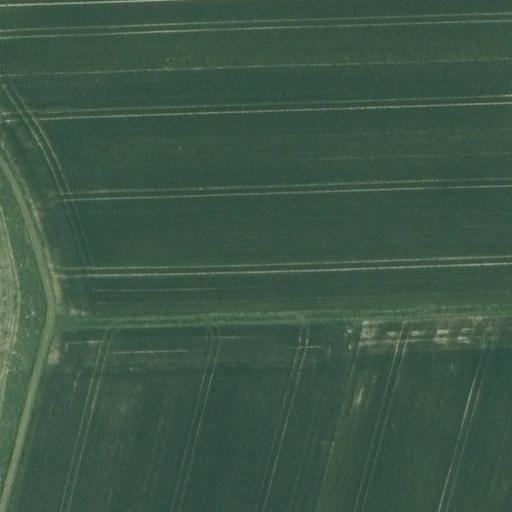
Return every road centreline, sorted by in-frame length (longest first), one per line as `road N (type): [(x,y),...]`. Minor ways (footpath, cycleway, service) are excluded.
road 1 (track): [(65,332),(511,319)]
road 2 (track): [(0,163),(34,206),(64,312),(19,511)]
